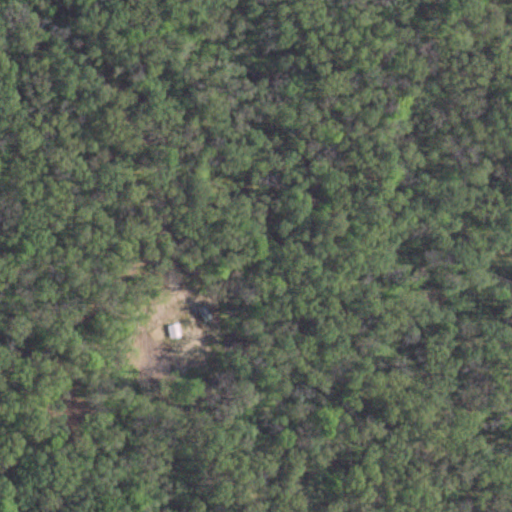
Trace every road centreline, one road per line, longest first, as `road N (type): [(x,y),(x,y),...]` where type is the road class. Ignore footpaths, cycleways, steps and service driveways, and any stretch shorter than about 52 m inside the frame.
road 1 (track): [(16,0),(153,99),(511,238)]
road 2 (track): [(0,406),(60,361),(292,250),(379,235),(511,238)]
